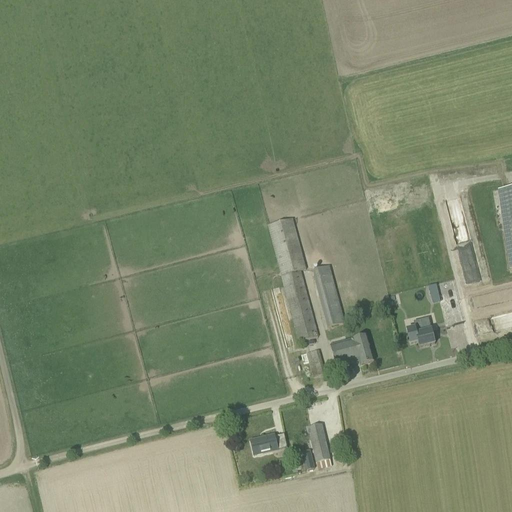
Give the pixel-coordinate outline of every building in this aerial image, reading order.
[(511,270),(511,189),(498,191),(504,230),(510,271),(511,270)] [(420,269),(424,287),(446,283),(428,192),(404,197),(414,249),(425,246),(430,267),(420,269)] [(268,227),(300,344),(318,339),(300,273),(306,271),(292,221),(268,227)] [(386,239),(397,294),(422,289),(410,234),(386,239)] [(463,269),(466,284),(481,281),(478,266),(463,269)] [(345,325),(329,269),(313,274),(328,329),(345,325)] [(422,301),(424,308),(451,301),(447,286),(411,296),(413,304),(422,301)] [(416,335),(420,349),(435,345),(432,332),(431,332),(429,320),(421,322),(422,328),(415,330),(416,335)] [(331,348),(337,369),(359,363),(360,367),(374,363),(367,338),(331,348)] [(307,355),(314,379),(325,376),(319,352),(307,355)] [(308,429),(317,465),(318,471),(332,468),(330,461),(322,426),(308,429)] [(278,452),(275,437),(251,443),(254,457),(278,452)] [(310,452),(303,454),(308,471),(315,469),(310,452)]
